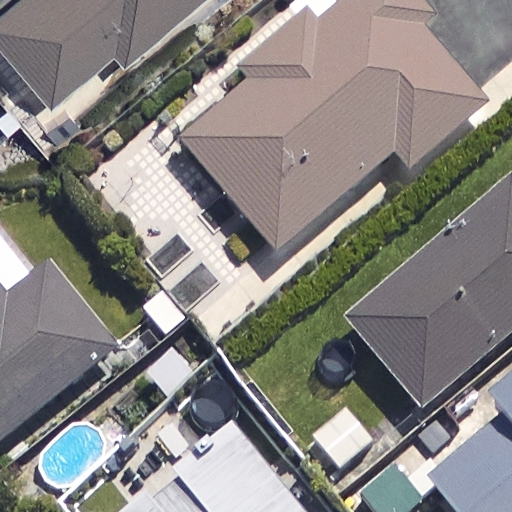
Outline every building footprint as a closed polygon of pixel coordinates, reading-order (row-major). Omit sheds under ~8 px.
[(2,0),(0,2),(0,54),(39,103),(104,50),(115,65),(194,0),(2,0)] [(431,26),(408,0),(350,0),(316,30),(304,17),(238,74),(247,85),(177,145),(277,261),(394,160),(408,176),(484,110),(420,36),(431,26)] [(511,333),(511,194),(506,188),(342,331),(416,417),(511,333)] [(0,446),(116,352),(47,268),(0,305),(0,446)] [(511,511),(511,376),(480,405),(497,424),(423,489),(442,511),(511,511)] [(288,511),(225,438),(167,487),(162,481),(125,511),(288,511)] [(407,511),(418,503),(388,470),(357,497),(369,511),(407,511)]
